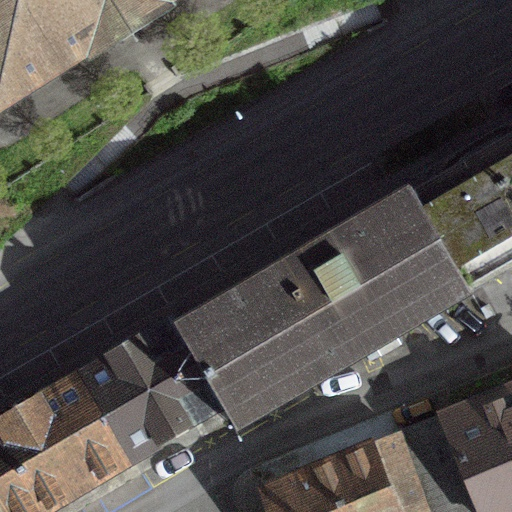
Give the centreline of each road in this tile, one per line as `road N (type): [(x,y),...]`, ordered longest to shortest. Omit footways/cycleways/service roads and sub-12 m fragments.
road 1 (tertiary): [(0,325),(511,29)]
road 2 (residential): [(132,511),(225,455),(511,340)]
